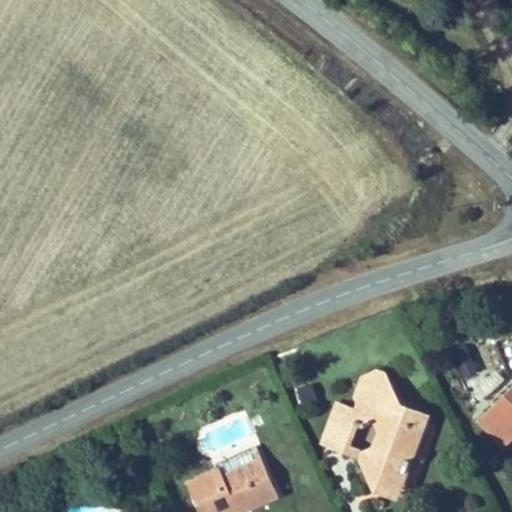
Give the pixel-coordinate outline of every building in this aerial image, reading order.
[(464,343),(449,353),(465,379),(480,369),(464,343)] [(418,449),(430,421),(400,409),(384,373),(364,381),(367,392),(360,396),(365,410),(360,418),(339,410),(326,441),(354,453),(365,429),(376,424),(387,439),(378,457),(361,465),(378,489),(409,475),(413,465),(408,460),(409,450),(414,448),(418,449)] [(314,384),(297,388),(301,405),(319,401),(314,384)] [(511,391),(474,425),(496,451),(511,438),(511,391)] [(192,492),(200,511),(242,511),(260,505),(263,511),(285,502),(263,452),(224,469),(227,477),(192,492)] [(409,475),(378,489),(401,499),(409,475)]
